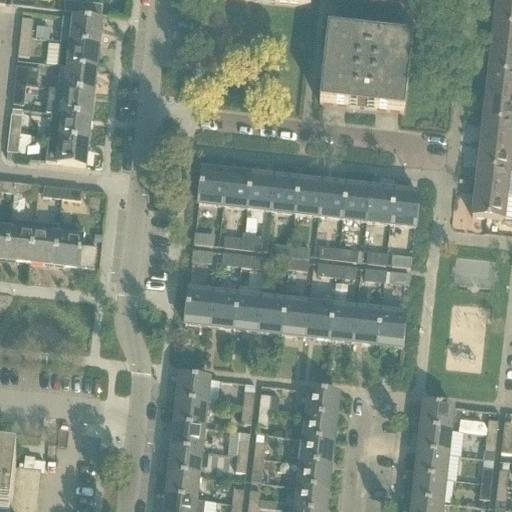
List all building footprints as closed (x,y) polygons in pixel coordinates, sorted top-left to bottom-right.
[(10,0),(10,8),(15,9),(33,11),(33,5),(36,5),(36,0),(10,0)] [(33,5),(33,11),(53,13),(54,2),(39,0),(36,0),(36,5),(33,5)] [(225,0),(226,1),(310,10),(310,0),(225,0)] [(63,14),(81,16),(81,11),(84,11),(84,5),(64,3),(63,14)] [(81,11),(81,16),(101,18),(102,7),(84,5),(84,11),(81,11)] [(511,6),(496,5),(493,29),(511,31),(511,6)] [(63,20),(60,45),(98,49),(98,48),(97,48),(100,25),(101,26),(101,25),(63,20)] [(21,21),(19,39),(25,40),(25,42),(30,43),(33,23),(21,21)] [(511,31),(493,29),(490,52),(511,54),(511,31)] [(318,106),(402,115),(403,115),(411,41),(327,31),(325,50),(329,50),(327,67),(333,68),(331,83),(321,82),(318,106)] [(25,40),(19,39),(17,59),(29,60),(30,43),(25,42),(25,40)] [(60,45),(57,69),(66,70),(67,70),(95,73),(95,72),(94,72),(97,49),(98,49),(60,45)] [(511,54),(490,52),(487,76),(511,79),(511,54)] [(16,70),(14,87),(20,88),(19,90),(25,91),(25,89),(37,91),(39,72),(16,70)] [(63,93),(63,94),(93,97),(93,96),(92,96),(94,73),(95,74),(95,73),(67,70),(66,70),(66,71),(67,71),(65,93),(63,93)] [(511,79),(487,76),(485,100),(511,103),(511,79)] [(20,88),(14,87),(12,107),(23,108),(25,91),(19,90),(20,88)] [(48,92),(45,116),(51,117),(90,121),(90,120),(89,120),(92,97),(93,98),(93,97),(63,94),(48,92)] [(511,103),(485,100),(482,124),(511,127),(511,103)] [(51,117),(48,141),(88,145),(86,144),(89,121),(90,121),(61,118),(51,117)] [(10,118),(8,136),(14,136),(14,139),(19,139),(22,119),(10,118)] [(511,127),(482,124),(479,148),(511,151),(511,148),(511,127)] [(14,136),(8,136),(6,156),(18,157),(19,139),(14,139),(14,136)] [(48,141),(46,153),(59,154),(57,167),(85,170),(85,168),(84,168),(86,146),(87,146),(88,145),(48,141)] [(479,148),(477,172),(509,175),(511,151),(479,148)] [(477,172),(474,196),(506,199),(511,199),(511,175),(509,175),(477,172)] [(199,208),(222,211),(226,176),(202,174),(199,208)] [(222,211),(247,213),(250,179),(226,176),(222,211)] [(247,213),(270,216),(274,182),(250,179),(247,213)] [(270,216),(295,219),(299,184),(274,182),(270,216)] [(0,195),(12,197),(12,191),(15,192),(15,186),(0,184),(0,195)] [(295,219),(318,221),(322,187),(299,184),(295,219)] [(12,191),(12,197),(32,199),(33,188),(15,186),(15,192),(12,191)] [(318,221),(342,224),(345,190),(322,187),(318,221)] [(42,201),(60,203),(60,197),(63,197),(63,191),(43,189),(42,201)] [(342,224),(365,227),(369,192),(345,190),(342,224)] [(60,197),(60,203),(80,205),(81,193),(63,191),(63,197),(60,197)] [(365,227),(390,229),(394,195),(369,192),(365,227)] [(394,195),(390,229),(414,232),(418,198),(394,195)] [(511,199),(506,199),(474,196),(471,220),(504,223),(503,225),(511,226),(511,199)] [(5,264),(29,267),(34,227),(10,224),(9,233),(5,264)] [(29,267),(53,269),(57,239),(58,230),(34,227),(29,267)] [(0,263),(5,264),(9,233),(0,232),(0,263)] [(195,238),(193,249),(213,251),(214,240),(195,238)] [(57,239),(53,269),(78,272),(94,273),(97,251),(80,250),(81,241),(57,239)] [(224,241),(223,252),(242,254),(243,244),(224,241)] [(243,244),(242,254),(261,256),(262,246),(243,244)] [(271,257),(270,260),(289,262),(291,251),(272,249),(271,257)] [(291,251),(289,262),(308,264),(309,261),(310,253),(291,251)] [(319,252),(318,262),(337,264),(338,254),(319,252)] [(338,254),(337,264),(356,266),(357,256),(338,254)] [(193,255),(192,265),(211,267),(212,257),(193,255)] [(367,257),(365,267),(386,270),(387,259),(367,257)] [(222,258),(221,268),(240,270),(241,260),(222,258)] [(241,260),(240,270),(259,272),(260,262),(241,260)] [(270,263),(269,272),(288,274),(289,262),(270,260),(270,263)] [(391,260),(390,270),(409,272),(411,262),(391,260)] [(289,262),(288,274),(307,276),(308,268),(308,264),(289,262)] [(317,269),(316,278),(335,280),(336,271),(317,269)] [(336,271),(335,280),(354,282),(355,273),(336,271)] [(365,274),(364,283),(384,286),(385,276),(365,274)] [(389,276),(388,286),(408,288),(409,279),(389,276)] [(185,328),(210,331),(213,297),(189,294),(185,328)] [(210,331),(234,334),(237,300),(213,297),(210,331)] [(234,334),(257,337),(261,302),(237,300),(234,334)] [(257,337),(281,339),(285,305),(261,302),(257,337)] [(281,339),(305,342),(309,308),(285,305),(281,339)] [(381,316),(377,350),(401,352),(404,318),(405,308),(382,306),(381,316)] [(305,342),(329,344),(332,310),(309,308),(305,342)] [(329,344),(353,347),(356,313),(332,310),(329,344)] [(353,347),(377,350),(381,316),(356,313),(353,347)] [(176,404),(205,408),(208,383),(178,380),(178,381),(180,381),(177,404),(176,404)] [(308,394),(305,419),(335,422),(338,398),(308,394)] [(243,396),(241,412),(251,413),(253,397),(243,396)] [(259,398),(257,414),(268,415),(270,399),(259,398)] [(173,428),(173,429),(203,432),(205,408),(176,404),(176,405),(177,405),(174,428),(173,428)] [(420,431),(419,432),(449,435),(452,411),(422,407),(422,408),(423,409),(421,432),(420,431)] [(251,413),(241,412),(239,428),(249,429),(251,413)] [(268,415),(257,414),(256,429),(266,431),(268,415)] [(305,419),(302,443),(332,447),(335,422),(305,419)] [(487,424),(485,439),(486,439),(495,441),(497,425),(487,424)] [(511,426),(503,425),(501,441),(511,442),(511,439),(511,426)] [(170,452),(170,453),(200,456),(203,432),(173,429),(174,430),(172,452),(170,452)] [(417,455),(416,456),(446,459),(449,435),(419,432),(421,432),(418,455),(417,455)] [(486,439),(483,463),(493,465),(494,456),(495,441),(486,439)] [(511,442),(501,441),(500,456),(510,457),(511,442)] [(302,443),(300,467),(329,471),(332,447),(302,443)] [(238,444),(236,460),(246,461),(248,446),(238,444)] [(254,446),(252,462),(263,463),(265,447),(254,446)] [(168,476),(168,477),(197,480),(200,456),(170,453),(172,453),(169,476),(168,476)] [(414,480),(444,483),(455,485),(458,461),(446,459),(416,456),(416,457),(418,457),(415,480),(414,480)] [(246,461),(236,460),(234,476),(244,477),(246,461)] [(263,463),(252,462),(251,478),(261,479),(263,463)] [(300,467),(297,491),(327,495),(329,471),(300,467)] [(13,486),(14,472),(15,469),(1,468),(1,469),(0,468),(0,511),(9,511),(11,499),(13,486)] [(40,475),(14,472),(13,486),(39,489),(40,475)] [(482,472),(480,488),(490,489),(492,473),(482,472)] [(498,473),(496,489),(507,490),(508,474),(498,473)] [(165,500),(165,501),(195,504),(197,480),(168,477),(167,477),(169,478),(166,500),(165,500)] [(411,504),(441,508),(444,483),(414,480),(414,481),(415,481),(412,504),(411,504)] [(37,502),(39,489),(13,486),(11,499),(37,502)] [(490,489),(480,488),(478,503),(489,504),(490,489)] [(507,490),(496,489),(495,504),(505,506),(507,490)] [(297,491),(294,511),(324,511),(327,495),(297,491)] [(233,493),(231,509),(241,510),(243,494),(233,493)] [(249,495),(247,510),(258,511),(264,511),(275,511),(276,506),(259,504),(260,496),(249,495)] [(11,499),(9,511),(36,511),(37,502),(11,499)] [(203,511),(204,508),(204,506),(204,505),(195,504),(165,501),(166,501),(164,511),(203,511)]
